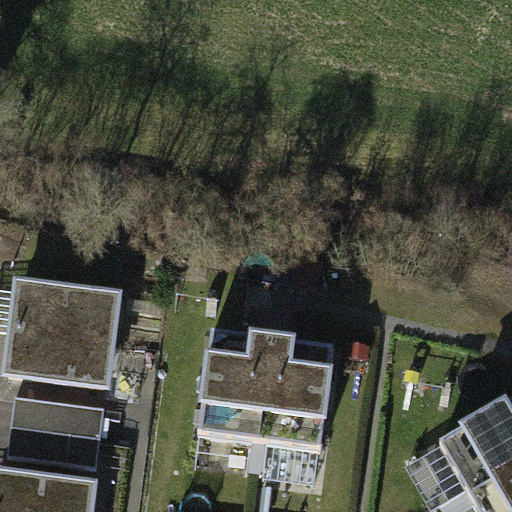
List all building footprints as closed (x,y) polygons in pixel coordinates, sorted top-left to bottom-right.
[(116,307),(23,294),(12,376),(105,389),(116,307)] [(271,345),(208,339),(198,451),(263,455),(271,345)] [(338,349),(271,345),(263,455),(330,460),(338,349)] [(511,386),(419,439),(451,499),(511,464),(511,386)] [(511,511),(511,464),(451,499),(458,511),(511,511)] [(91,511),(93,500),(0,488),(0,511),(91,511)]
